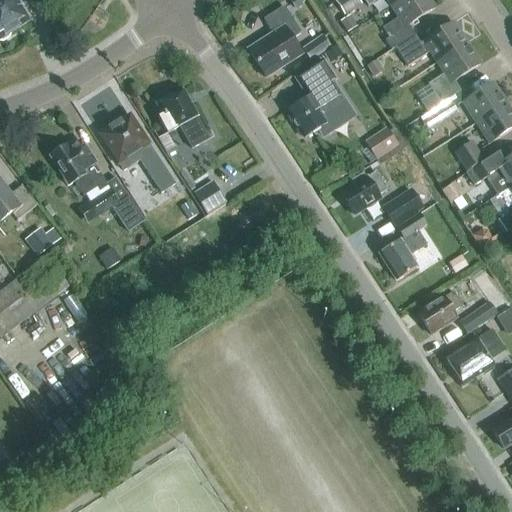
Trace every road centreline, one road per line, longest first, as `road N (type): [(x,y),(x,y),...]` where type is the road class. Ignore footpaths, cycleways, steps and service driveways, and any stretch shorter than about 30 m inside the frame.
road 1 (residential): [(504,511),(251,115),(167,14)]
road 2 (tertiary): [(0,113),(136,42),(167,14)]
